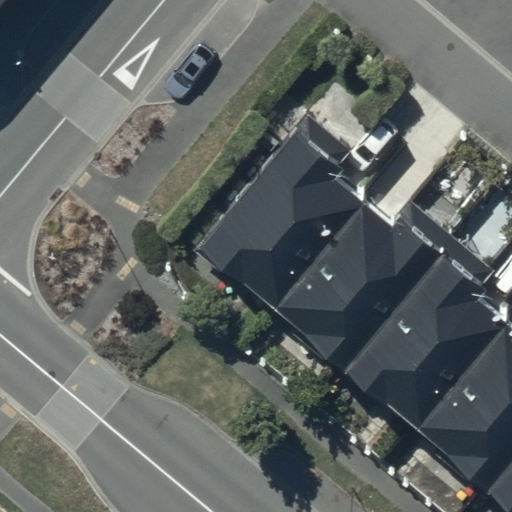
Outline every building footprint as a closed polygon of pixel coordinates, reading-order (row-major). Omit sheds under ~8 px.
[(273,291),(364,185),(334,160),(351,140),(308,103),(200,231),(273,291)] [(344,351),(451,227),(409,193),(395,210),(364,185),(273,291),(344,351)] [(451,227),(344,351),(415,410),(504,306),(476,283),(493,263),(451,227)] [(487,471),(511,441),(511,312),(504,306),(415,410),(487,471)] [(511,441),(487,471),(511,491),(511,441)]
